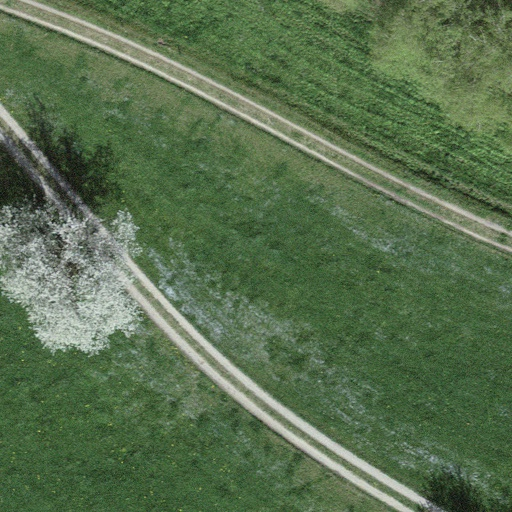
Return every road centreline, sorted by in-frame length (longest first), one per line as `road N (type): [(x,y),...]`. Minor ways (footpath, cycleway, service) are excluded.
road 1 (track): [(423,511),(231,379),(172,324),(0,124)]
road 2 (track): [(511,242),(98,36),(4,0)]
